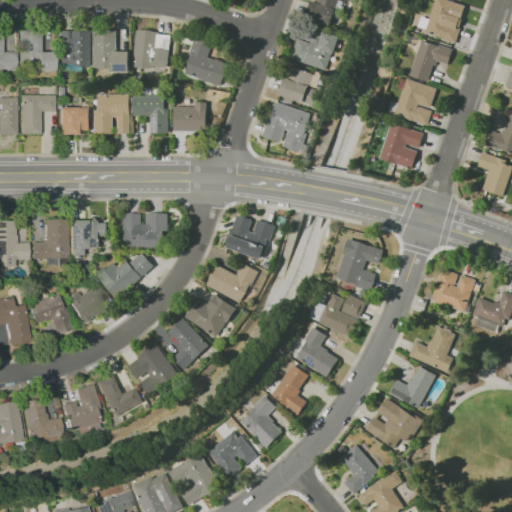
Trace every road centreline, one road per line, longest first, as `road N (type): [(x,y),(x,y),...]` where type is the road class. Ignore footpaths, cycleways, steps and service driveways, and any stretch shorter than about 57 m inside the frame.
road 1 (residential): [(233,511),(301,457),(360,379),(398,300),(502,0)]
road 2 (residential): [(0,375),(57,366),(119,338),(188,264),(278,0)]
road 3 (secondary): [(342,195),(219,176),(0,175)]
road 4 (residential): [(266,34),(144,1),(0,1)]
